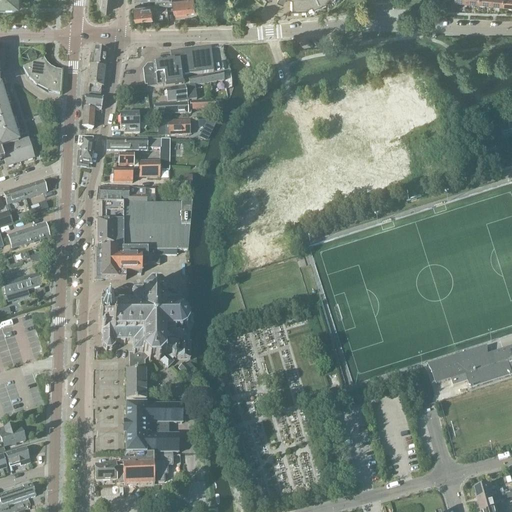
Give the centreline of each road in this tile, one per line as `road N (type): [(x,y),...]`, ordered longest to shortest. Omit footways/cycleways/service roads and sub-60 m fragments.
road 1 (residential): [(119,34),(89,201),(82,511)]
road 2 (unclassified): [(119,34),(317,28)]
road 3 (tertiary): [(58,365),(67,168)]
road 4 (residential): [(311,511),(447,476)]
road 5 (tertiary): [(67,168),(77,35)]
road 6 (residential): [(381,23),(511,30)]
